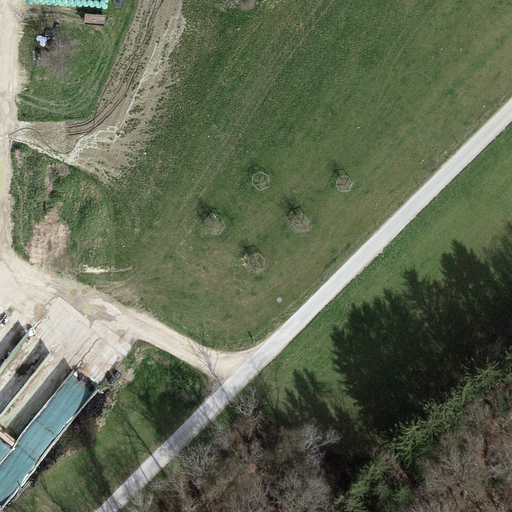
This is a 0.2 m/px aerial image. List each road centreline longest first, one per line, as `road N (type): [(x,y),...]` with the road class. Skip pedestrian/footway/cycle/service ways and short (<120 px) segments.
road 1 (track): [(511,113),(269,363),(214,353),(107,286),(0,280)]
road 2 (track): [(77,511),(269,363)]
